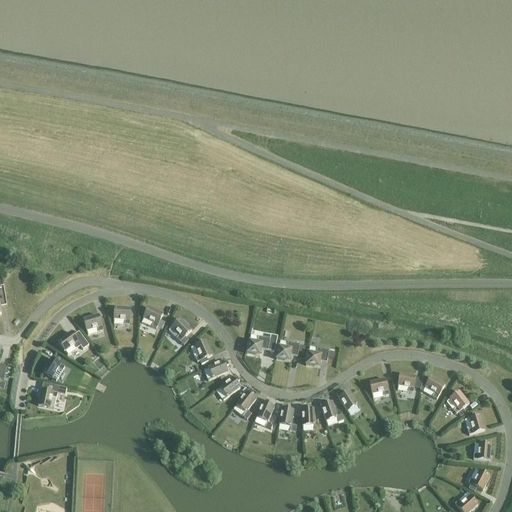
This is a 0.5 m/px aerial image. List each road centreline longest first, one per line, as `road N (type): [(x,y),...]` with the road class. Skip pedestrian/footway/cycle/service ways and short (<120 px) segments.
road 1 (unclassified): [(116,291),(166,294),(194,308),(246,376),(284,397),(319,393),(392,355),(468,373),(497,400),(509,430),(510,461),(494,511)]
road 2 (unclassified): [(511,285),(242,278),(0,208)]
road 3 (unclassified): [(116,291),(84,300),(56,321),(29,361),(19,412)]
road 4 (unclassified): [(0,342),(12,344),(75,285),(102,282),(116,291)]
